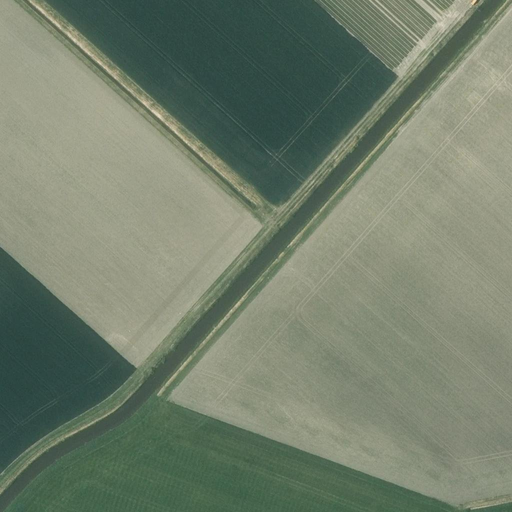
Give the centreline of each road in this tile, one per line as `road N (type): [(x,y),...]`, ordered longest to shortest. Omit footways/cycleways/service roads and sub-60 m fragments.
road 1 (track): [(13,511),(54,470),(138,422),(167,393),(460,506),(511,495)]
road 2 (track): [(167,393),(380,149)]
road 3 (track): [(511,4),(380,149)]
